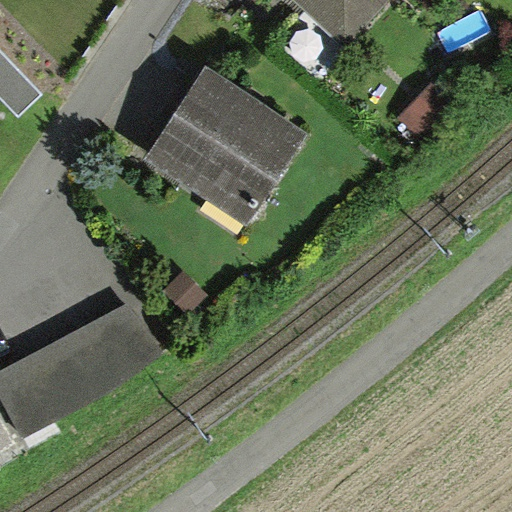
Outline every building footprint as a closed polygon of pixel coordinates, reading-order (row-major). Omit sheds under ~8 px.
[(308,0),(341,28),(364,0),(308,0)] [(0,46),(0,95),(18,114),(42,91),(0,46)] [(205,64),(145,158),(247,225),(308,131),(205,64)] [(442,101),(424,86),(397,116),(415,132),(442,101)] [(164,291),(189,315),(208,295),(183,272),(164,291)] [(0,371),(0,396),(21,435),(161,360),(130,303),(0,371)]
